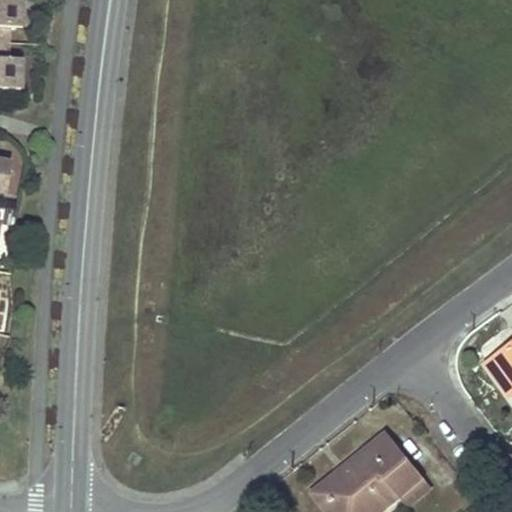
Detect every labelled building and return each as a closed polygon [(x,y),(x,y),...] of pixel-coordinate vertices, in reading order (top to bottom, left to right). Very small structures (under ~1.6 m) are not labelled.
[(14,29),(14,0),(0,0),(0,43),(0,44),(1,29),(14,29)] [(0,90),(13,90),(13,60),(0,60),(0,49),(0,44),(0,43),(0,90)] [(511,344),(485,365),(508,396),(511,392),(511,344)] [(342,476),(338,471),(311,491),(327,511),(338,511),(341,510),(342,511),(360,511),(379,497),(385,505),(401,493),(418,479),(420,477),(385,433),(369,446),(371,448),(345,468),(348,471),(342,476)] [(409,503),(426,489),(418,479),(401,493),(409,503)]
